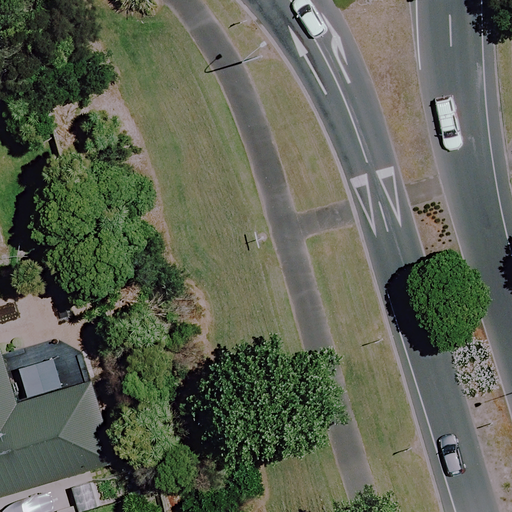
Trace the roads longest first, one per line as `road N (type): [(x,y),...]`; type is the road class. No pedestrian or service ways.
road 1 (secondary): [(482,511),(399,238),(347,109),(289,0)]
road 2 (secondary): [(453,0),(451,83),(478,226),(511,341)]
